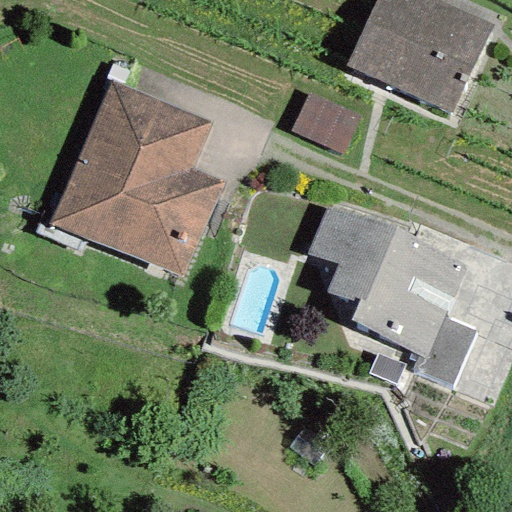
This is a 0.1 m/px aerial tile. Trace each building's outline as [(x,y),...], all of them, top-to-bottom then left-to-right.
[(494,43),(405,0),(383,0),(347,75),(454,127),(494,43)] [(211,127),(115,86),(51,234),(174,287),(221,177),(194,166),(211,127)] [(293,133),(352,156),(369,113),(310,90),(293,133)] [(456,269),(329,221),(290,321),(412,367),(409,377),(453,393),(474,338),(436,323),(456,269)] [(464,375),(497,389),(511,353),(511,343),(483,331),(464,375)]
